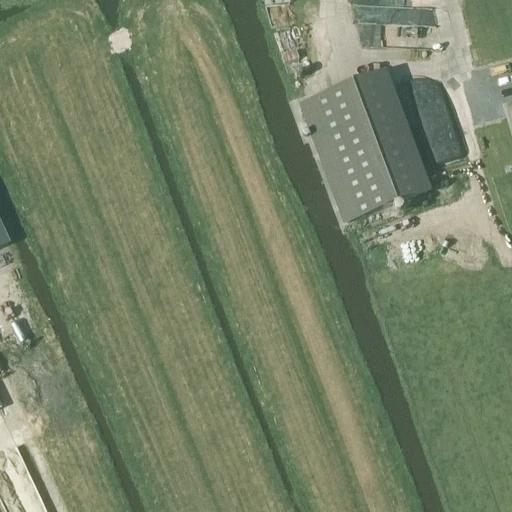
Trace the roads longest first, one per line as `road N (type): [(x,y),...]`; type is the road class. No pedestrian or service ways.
road 1 (track): [(511,254),(499,252),(439,68),(348,61),(337,0)]
road 2 (track): [(58,511),(0,383)]
